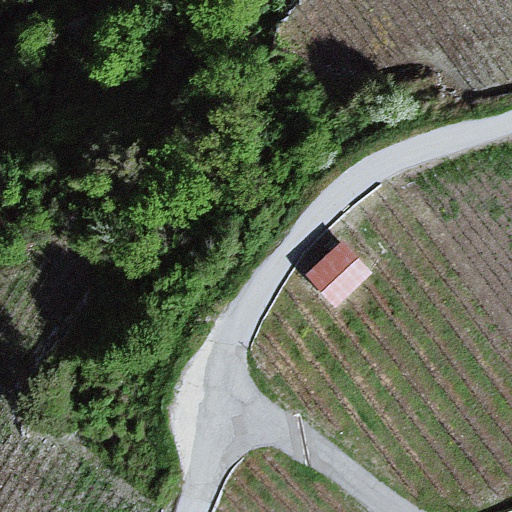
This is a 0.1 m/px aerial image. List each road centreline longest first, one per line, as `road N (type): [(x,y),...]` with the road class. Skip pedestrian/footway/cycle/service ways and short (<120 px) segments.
road 1 (track): [(511,120),(394,157),(357,179),(312,220),(251,300),(231,342),(234,376),(252,398),(403,511)]
road 2 (track): [(241,385),(180,511)]
